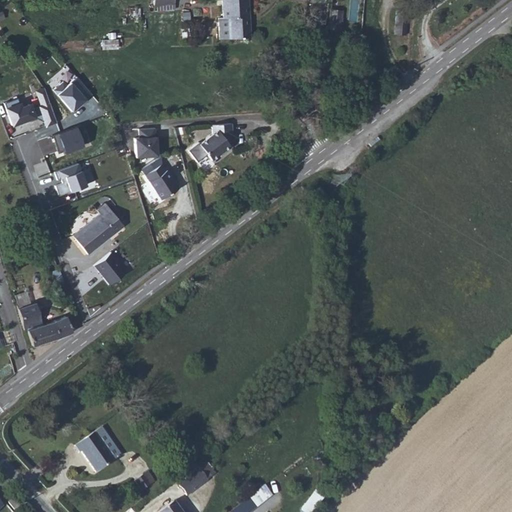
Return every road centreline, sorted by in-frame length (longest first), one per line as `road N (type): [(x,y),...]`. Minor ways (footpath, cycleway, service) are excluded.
road 1 (secondary): [(90,335),(316,162)]
road 2 (secondary): [(316,162),(511,7)]
road 3 (residential): [(23,150),(90,335)]
road 4 (unclassified): [(316,162),(309,130),(323,0)]
